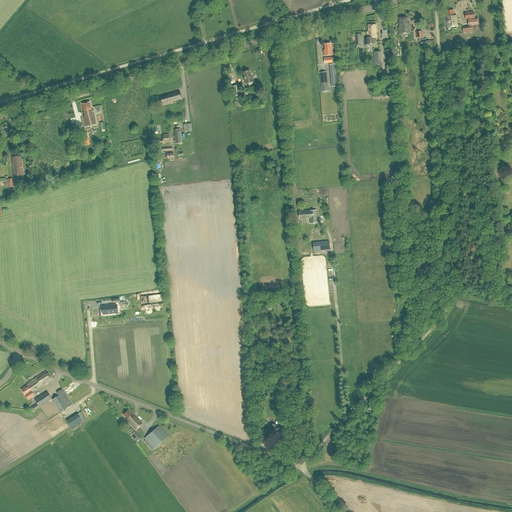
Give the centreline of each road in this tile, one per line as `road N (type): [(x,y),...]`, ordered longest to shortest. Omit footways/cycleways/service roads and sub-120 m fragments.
road 1 (unclassified): [(299,468),(449,299),(434,0)]
road 2 (tertiary): [(0,116),(399,0)]
road 3 (unclassified): [(299,468),(19,351)]
road 4 (track): [(310,477),(341,476),(504,511)]
